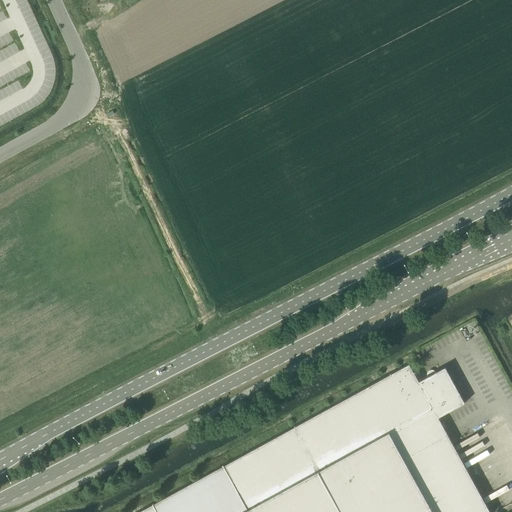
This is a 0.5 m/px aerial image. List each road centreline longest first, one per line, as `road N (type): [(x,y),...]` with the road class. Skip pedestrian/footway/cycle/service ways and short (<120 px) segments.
road 1 (primary): [(511,192),(0,460)]
road 2 (primary): [(0,501),(511,238)]
road 3 (track): [(206,321),(116,123),(88,86)]
road 4 (unclassified): [(0,154),(69,115),(88,86),(54,0)]
